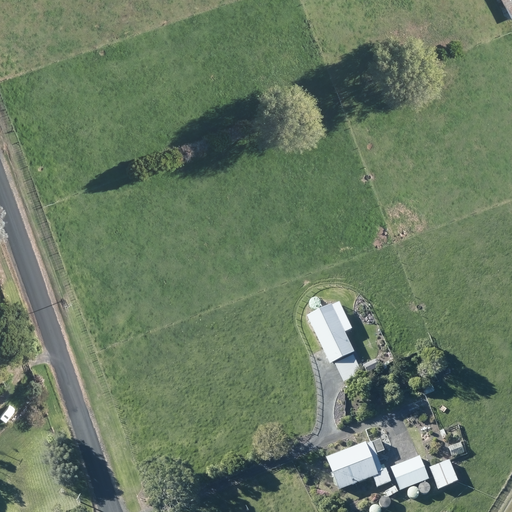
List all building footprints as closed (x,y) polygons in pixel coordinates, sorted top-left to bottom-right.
[(511,0),(502,0),(511,16),(511,0)] [(354,332),(342,304),(308,320),(330,366),(335,364),(345,385),(363,376),(345,336),(354,332)] [(381,468),(372,443),(328,460),(340,492),(374,479),(378,489),(392,484),(386,467),(381,468)] [(429,481),(421,458),(392,469),(401,492),(429,481)] [(459,483),(450,461),(430,469),(439,491),(459,483)]
